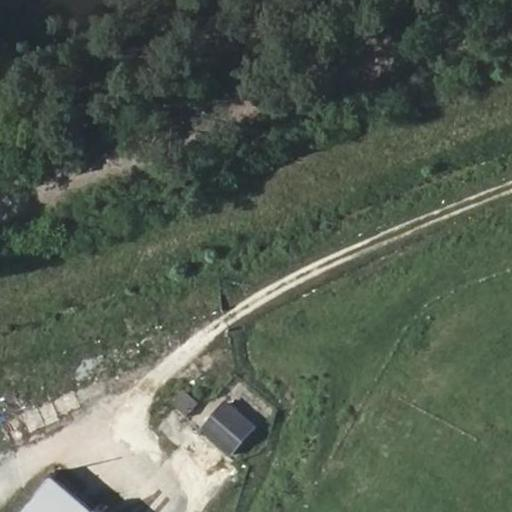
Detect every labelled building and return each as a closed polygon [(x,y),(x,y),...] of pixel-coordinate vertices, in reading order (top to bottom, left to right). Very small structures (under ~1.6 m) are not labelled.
[(156,345),(185,341),(181,313),(151,318),(156,345)] [(70,361),(77,380),(133,360),(126,341),(70,361)] [(186,394),(174,407),(187,418),(199,406),(186,394)] [(256,429),(227,404),(202,432),(232,458),(256,429)] [(54,477),(22,511),(100,511),(97,509),(95,511),(54,477)]
